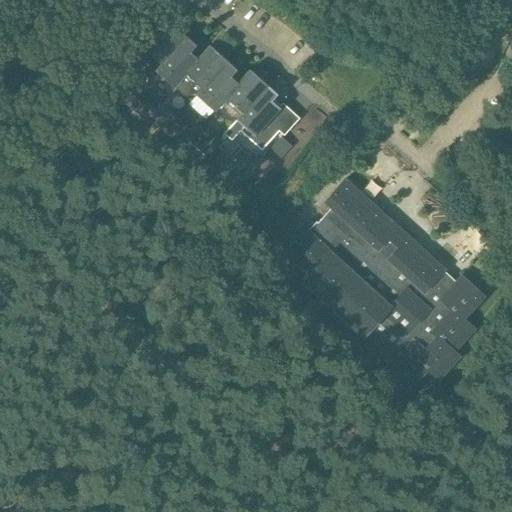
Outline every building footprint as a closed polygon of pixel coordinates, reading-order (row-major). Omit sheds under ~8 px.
[(157,72),(188,37),(170,21),(157,35),(147,27),(129,47),(140,56),(157,72)] [(188,37),(157,72),(174,87),(199,59),(198,58),(191,52),(196,45),(188,37)] [(194,93),(197,96),(228,61),(210,45),(198,58),(199,59),(174,87),(185,97),(194,93)] [(237,69),(228,61),(197,96),(214,112),(226,99),(225,98),(239,83),(239,82),(231,76),(237,69)] [(226,99),(217,109),(232,123),(236,119),(242,112),(243,113),(268,85),(250,69),(239,82),(239,83),(225,98),(226,99)] [(243,113),(242,112),(236,119),(254,135),(250,139),(262,150),(280,130),(269,120),(280,108),(271,100),(277,93),(268,85),(243,113)] [(133,94),(127,89),(119,97),(124,102),(133,94)] [(145,119),(154,109),(146,102),(137,113),(145,119)] [(154,109),(145,119),(155,126),(163,116),(154,109)] [(181,127),(174,120),(167,127),(165,130),(172,137),(181,127)] [(195,147),(186,157),(196,166),(205,155),(195,147)] [(255,184),(268,196),(279,184),(266,173),(255,184)] [(445,269),(345,178),(324,202),(331,208),(317,222),(316,221),(308,230),(300,223),(291,242),(293,245),(285,254),(308,275),(302,282),(363,337),(359,341),(383,362),(385,360),(391,365),(385,371),(408,391),(428,369),(439,379),(460,356),(454,351),(475,329),(463,318),(484,296),(462,276),(455,283),(443,271),(445,269)]
